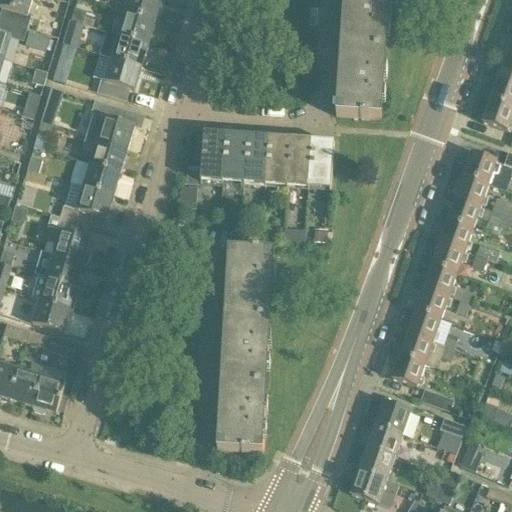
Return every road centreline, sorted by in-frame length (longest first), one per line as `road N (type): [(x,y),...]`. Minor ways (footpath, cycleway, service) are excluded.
road 1 (tertiary): [(283,511),(342,383),(485,0)]
road 2 (residential): [(327,0),(320,129),(178,115)]
road 3 (residential): [(204,446),(214,260),(139,242)]
road 4 (residential): [(76,458),(139,242)]
road 5 (unclassified): [(260,511),(76,458)]
road 6 (residential): [(139,242),(178,115)]
